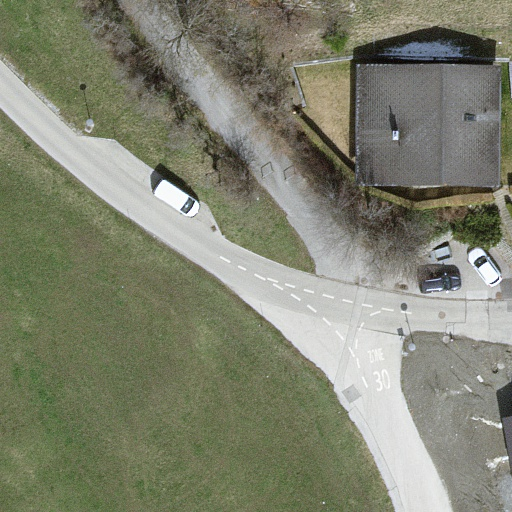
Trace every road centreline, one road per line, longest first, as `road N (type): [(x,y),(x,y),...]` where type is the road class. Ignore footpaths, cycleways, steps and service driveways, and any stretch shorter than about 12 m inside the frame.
road 1 (residential): [(0,104),(192,257),(361,324)]
road 2 (residential): [(140,0),(316,226),(361,324)]
road 3 (residential): [(361,324),(425,511)]
road 4 (residential): [(361,324),(511,319)]
